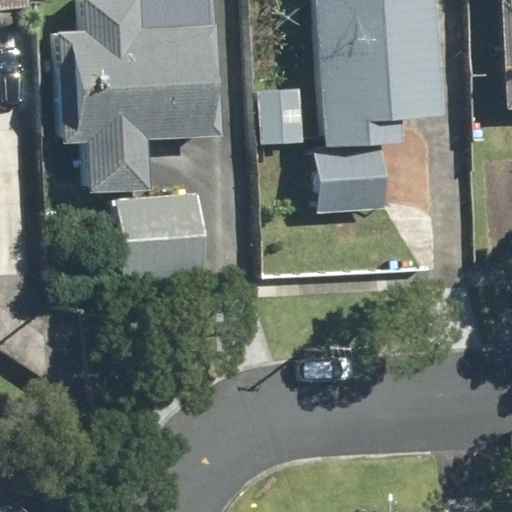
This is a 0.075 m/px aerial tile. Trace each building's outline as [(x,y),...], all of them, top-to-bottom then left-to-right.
[(136,135),(206,132),(200,19),(129,23),(127,0),(67,0),(69,25),(42,27),(48,139),(69,138),(72,188),(138,185),(136,135)] [(427,112),(420,0),(297,0),(306,142),(388,137),(387,115),(427,112)] [(511,0),(486,0),(493,107),(511,105),(511,0)] [(299,82),(256,84),(259,142),(302,140),(299,82)] [(304,210),(373,207),(370,144),(301,146),(304,210)] [(110,278),(193,272),(187,190),(103,197),(110,278)]
